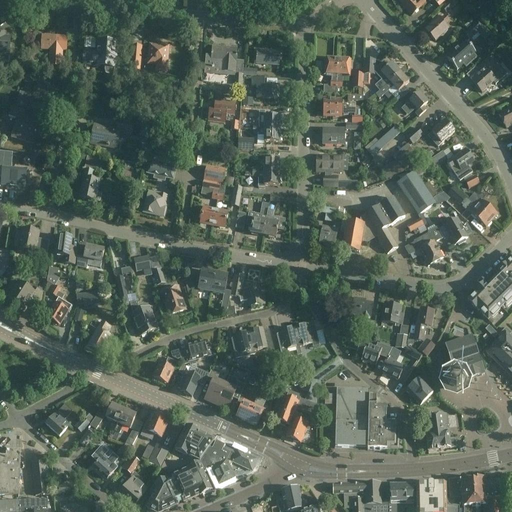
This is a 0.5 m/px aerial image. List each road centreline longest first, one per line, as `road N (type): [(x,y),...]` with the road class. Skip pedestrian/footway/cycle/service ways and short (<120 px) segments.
road 1 (residential): [(304,22),(0,5)]
road 2 (residential): [(48,215),(303,266)]
road 3 (residential): [(303,266),(304,22)]
road 4 (unclassified): [(511,185),(486,137),(360,0)]
road 5 (residential): [(413,470),(402,410),(345,359),(302,279)]
road 6 (residential): [(303,266),(449,287),(511,242)]
road 7 (residential): [(128,363),(160,344),(277,310),(302,279)]
road 8 (secondary): [(229,430),(82,364)]
road 9 (residential): [(48,215),(65,137),(66,63)]
road 10 (residential): [(119,507),(18,420)]
